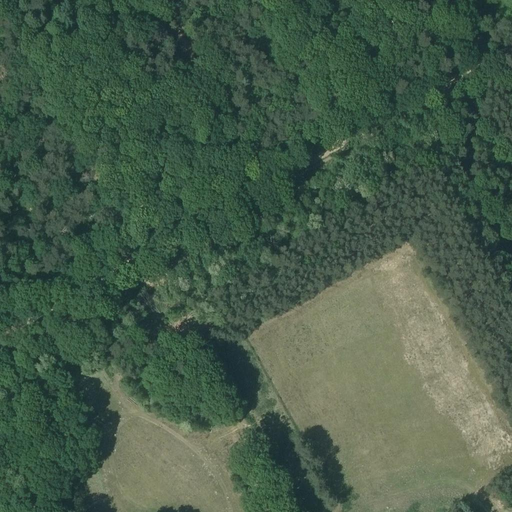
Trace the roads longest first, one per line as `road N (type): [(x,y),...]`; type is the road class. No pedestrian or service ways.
road 1 (track): [(40,314),(465,73)]
road 2 (track): [(259,193),(178,47)]
road 3 (track): [(361,136),(283,0)]
